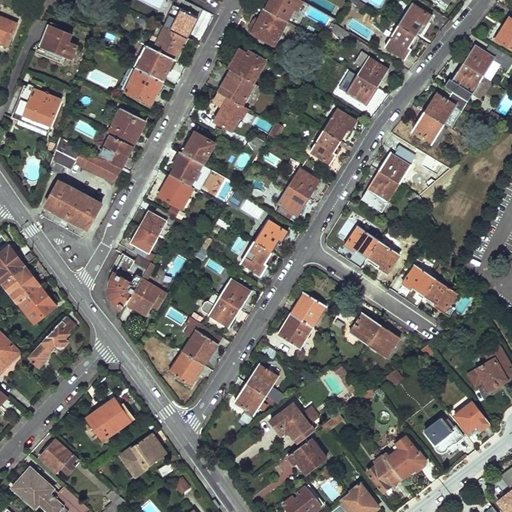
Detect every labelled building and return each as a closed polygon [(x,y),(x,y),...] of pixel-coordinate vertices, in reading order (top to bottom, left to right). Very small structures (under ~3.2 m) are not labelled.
[(270,0),(266,9),(287,20),(294,8),(297,10),(302,0),(270,0)] [(348,0),(348,1),(362,10),(365,4),(359,0),(348,0)] [(410,5),(397,26),(401,28),(416,38),(423,26),(425,27),(431,18),(410,5)] [(167,16),(163,25),(187,36),(197,16),(181,7),(175,20),(167,16)] [(309,16),(326,25),(331,17),(313,8),(309,16)] [(18,17),(0,9),(0,16),(16,23),(18,17)] [(256,19),(251,28),(255,30),(255,32),(274,41),(281,28),(284,30),(289,21),(287,20),(266,9),(260,21),(256,19)] [(0,42),(4,44),(7,43),(16,23),(0,16),(0,42)] [(511,19),(510,18),(497,40),(511,49),(511,19)] [(335,23),(331,30),(344,39),(349,32),(335,23)] [(43,34),(39,45),(48,49),(46,53),(60,59),(61,56),(70,60),(76,45),(67,41),(71,33),(50,25),(46,35),(43,34)] [(148,42),(147,45),(173,58),(176,59),(187,36),(163,25),(162,25),(153,44),(148,42)] [(397,26),(384,47),(405,60),(411,50),(409,48),(416,38),(401,28),(397,26)] [(137,34),(134,40),(144,44),(147,39),(137,34)] [(511,63),(511,57),(490,44),(486,52),(475,45),(464,62),(485,76),(491,79),(500,66),(508,71),(511,63)] [(136,56),(131,66),(135,67),(162,81),(173,58),(147,45),(145,45),(139,57),(136,56)] [(93,47),(91,51),(103,56),(104,53),(93,47)] [(236,62),(231,70),(253,82),(265,60),(249,51),(248,53),(239,49),(233,61),(236,62)] [(321,50),(315,58),(320,62),(325,53),(321,50)] [(361,52),(354,63),(361,68),(358,74),(378,87),(389,70),(361,52)] [(485,76),(464,62),(453,81),(456,83),(455,85),(463,91),(465,88),(481,99),(493,81),(491,79),(485,76)] [(135,67),(123,91),(151,103),(162,81),(135,67)] [(253,82),(231,70),(219,92),(241,105),(254,82),(253,82)] [(358,74),(346,92),(367,105),(378,87),(358,74)] [(23,85),(11,117),(47,131),(59,100),(38,92),(39,88),(31,84),(29,87),(23,85)] [(219,92),(213,102),(223,107),(214,122),(231,130),(239,116),(242,118),(247,108),(241,105),(219,92)] [(468,101),(454,92),(449,100),(437,93),(425,112),(445,124),(455,108),(462,112),(468,101)] [(122,107),(109,132),(132,143),(145,119),(122,107)] [(336,108),(324,129),(342,140),(349,129),(351,131),(358,121),(336,108)] [(462,112),(455,108),(445,124),(451,129),(462,112)] [(445,124),(425,112),(412,130),(433,143),(445,124)] [(258,118),(255,125),(268,130),(271,123),(258,118)] [(108,138),(99,155),(120,166),(132,143),(109,132),(103,128),(100,134),(108,138)] [(324,129),(310,151),(331,163),(337,153),(335,152),(342,140),(324,129)] [(194,131),(183,152),(196,160),(202,163),(203,164),(215,143),(194,131)] [(254,133),(246,147),(257,153),(265,140),(254,133)] [(59,135),(48,167),(58,172),(60,171),(61,171),(65,164),(71,167),(75,160),(113,181),(121,166),(120,166),(99,155),(59,135)] [(415,154),(400,144),(397,148),(399,149),(396,154),(392,151),(380,169),(401,182),(412,164),(410,163),(415,154)] [(175,166),(171,174),(189,184),(190,185),(202,163),(196,160),(183,152),(179,150),(172,164),(175,166)] [(275,166),(279,160),(270,153),(265,159),(275,166)] [(282,171),(278,177),(310,197),(320,179),(299,167),(290,182),(286,179),(288,174),(282,171)] [(401,182),(380,169),(369,187),(375,191),(390,201),(401,182)] [(171,174),(159,195),(182,208),(194,187),(190,185),(189,184),(171,174)] [(418,180),(412,176),(408,183),(414,187),(418,180)] [(278,177),(274,184),(280,187),(282,185),(287,188),(278,202),(281,204),(278,209),(291,217),(294,212),(299,216),(310,197),(278,177)] [(59,180),(45,205),(53,209),(52,210),(79,226),(79,224),(87,229),(101,203),(59,180)] [(235,191),(228,201),(234,205),(237,199),(242,202),(246,196),(235,189),(235,191)] [(383,211),(390,201),(375,191),(373,194),(368,192),(362,199),(383,211)] [(422,198),(412,192),(410,196),(414,199),(413,201),(417,204),(422,198)] [(150,210),(141,226),(156,235),(169,213),(158,207),(155,212),(150,210)] [(176,217),(169,213),(165,220),(172,223),(176,217)] [(219,217),(216,222),(228,229),(231,225),(219,217)] [(267,220),(255,241),(272,252),(279,242),(282,244),(289,233),(267,220)] [(141,226),(131,242),(136,244),(132,251),(137,254),(144,257),(155,238),(156,235),(141,226)] [(380,240),(359,226),(346,246),(367,259),(380,240)] [(230,249),(240,256),(249,244),(240,237),(230,249)] [(401,254),(380,240),(367,259),(387,273),(401,254)] [(255,241),(241,263),(262,276),(269,265),(266,263),(272,252),(255,241)] [(10,246),(0,253),(0,276),(4,282),(25,265),(10,246)] [(201,246),(194,258),(201,263),(208,250),(201,246)] [(154,254),(148,251),(144,257),(150,261),(154,254)] [(110,280),(109,284),(109,288),(110,292),(111,296),(112,299),(114,302),(118,306),(121,309),(125,302),(149,264),(151,261),(144,257),(137,254),(134,260),(124,255),(111,276),(110,280)] [(449,261),(444,258),(437,270),(441,273),(449,261)] [(207,266),(221,272),(224,266),(210,260),(207,266)] [(149,264),(125,302),(145,314),(154,300),(160,303),(166,293),(146,281),(156,264),(151,261),(149,264)] [(437,278),(417,264),(403,284),(424,298),(437,278)] [(25,265),(4,282),(19,301),(40,285),(25,265)] [(230,278),(219,296),(239,309),(251,291),(230,278)] [(459,292),(437,278),(424,298),(446,312),(459,292)] [(257,281),(253,287),(263,293),(266,288),(257,281)] [(40,285),(19,301),(35,321),(55,305),(40,285)] [(328,305),(305,292),(291,313),(314,327),(328,305)] [(214,305),(208,302),(207,301),(206,301),(204,301),(202,301),(201,302),(200,303),(200,305),(199,306),(200,308),(200,309),(201,310),(201,311),(202,312),(228,328),(239,309),(219,296),(214,305)] [(383,324),(364,312),(351,331),(370,344),(383,324)] [(314,327),(291,313),(278,334),(301,348),(314,327)] [(66,315),(28,356),(40,367),(48,358),(47,356),(53,349),(52,348),(56,343),(62,349),(70,341),(66,337),(76,325),(66,315)] [(222,337),(200,323),(182,351),(204,365),(222,337)] [(401,337),(383,324),(370,344),(389,357),(401,337)] [(0,329),(0,371),(21,351),(0,329)] [(502,341),(498,334),(493,337),(497,343),(502,341)] [(511,379),(511,361),(502,343),(488,351),(493,360),(480,368),(486,380),(483,381),(490,392),(511,379)] [(435,351),(430,344),(423,349),(429,356),(435,351)] [(182,351),(169,372),(190,386),(204,365),(182,351)] [(280,377),(260,364),(248,382),(268,395),(280,377)] [(352,376),(343,364),(339,367),(342,372),(341,373),(347,380),(352,376)] [(400,373),(397,369),(388,375),(392,380),(400,373)] [(394,384),(407,413),(431,403),(419,373),(394,384)] [(268,395),(248,382),(236,401),(256,414),(268,395)] [(380,390),(377,384),(370,389),(366,392),(359,397),(363,403),(380,390)] [(8,396),(0,388),(0,401),(1,403),(8,396)] [(115,398),(86,418),(102,440),(130,419),(115,398)] [(490,423),(474,401),(457,414),(473,436),(490,423)] [(299,414),(292,404),(272,419),(279,429),(283,427),(285,430),(290,432),(291,431),(300,442),(316,430),(318,428),(317,426),(314,428),(302,411),(299,414)] [(304,414),(315,421),(319,414),(308,408),(304,414)] [(344,419),(339,413),(327,422),(332,428),(344,419)] [(445,422),(443,419),(425,432),(440,451),(445,451),(447,455),(459,446),(457,443),(465,436),(457,425),(455,426),(450,419),(445,422)] [(332,428),(327,422),(323,425),(328,432),(332,428)] [(152,432),(122,455),(136,474),(166,452),(152,432)] [(428,463),(407,437),(398,443),(402,449),(392,457),(390,453),(385,456),(402,478),(418,465),(421,469),(428,463)] [(57,439),(41,456),(57,471),(63,464),(70,471),(80,460),(57,439)] [(328,459),(312,439),(289,456),(296,466),(297,465),(302,471),(304,469),(308,474),(328,459)] [(385,456),(379,448),(375,452),(380,458),(375,462),(377,465),(369,471),(384,492),(386,490),(389,493),(397,487),(394,484),(402,478),(385,456)] [(170,461),(159,468),(164,476),(175,469),(170,461)] [(334,472),(329,465),(321,471),(327,479),(334,472)] [(86,511),(91,507),(65,485),(59,491),(33,468),(27,474),(25,473),(13,487),(23,495),(24,493),(28,497),(27,499),(36,508),(41,503),(51,511),(57,511),(64,505),(69,510),(67,511),(86,511)] [(183,496),(191,486),(181,477),(172,488),(183,496)] [(365,486),(362,482),(350,491),(342,498),(352,511),(372,511),(380,506),(373,496),(375,495),(367,485),(365,486)] [(314,511),(322,506),(307,486),(284,503),(291,511),(314,511)] [(119,493),(114,488),(108,494),(114,501),(108,509),(109,511),(112,511),(127,502),(128,501),(119,493)] [(501,511),(511,511),(511,489),(494,501),(501,511)] [(1,501),(7,507),(14,499),(7,493),(1,501)] [(28,511),(14,499),(7,507),(3,511),(4,511),(28,511)]
